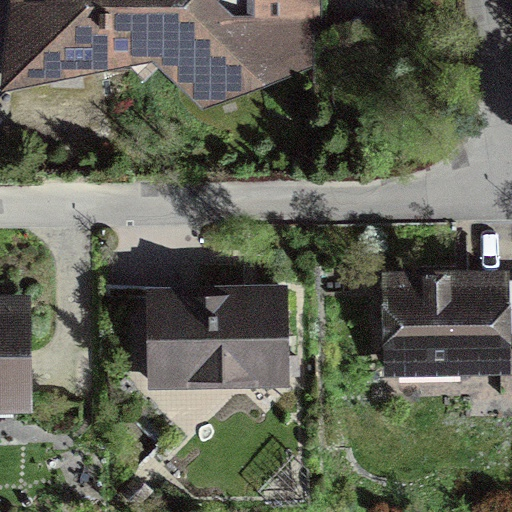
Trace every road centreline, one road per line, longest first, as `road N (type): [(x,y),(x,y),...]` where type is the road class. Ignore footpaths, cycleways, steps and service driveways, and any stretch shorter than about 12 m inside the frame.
road 1 (residential): [(511,186),(422,199),(0,207)]
road 2 (residential): [(511,133),(496,0)]
